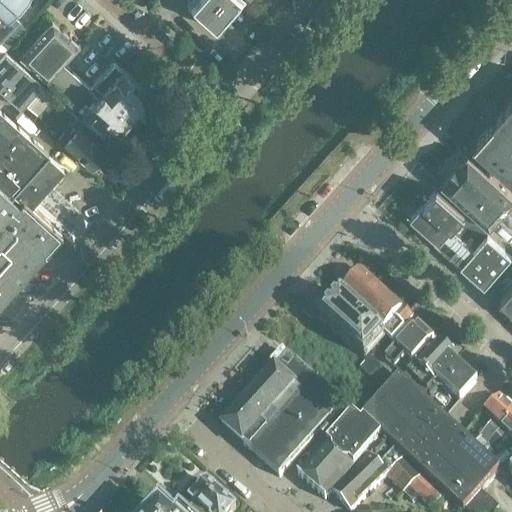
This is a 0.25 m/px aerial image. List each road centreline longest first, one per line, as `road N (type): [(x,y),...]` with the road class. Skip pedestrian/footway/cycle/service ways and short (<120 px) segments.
road 1 (residential): [(226,108),(0,359)]
road 2 (tertiary): [(164,405),(342,204)]
road 3 (tertiary): [(342,204),(511,16)]
road 4 (residential): [(342,204),(511,360)]
road 5 (residential): [(226,108),(108,0)]
road 6 (residential): [(164,405),(283,511)]
road 7 (residential): [(323,0),(226,108)]
road 8 (tertiary): [(82,493),(164,405)]
